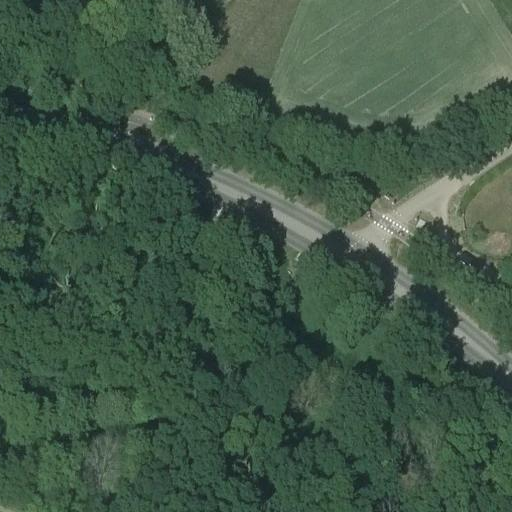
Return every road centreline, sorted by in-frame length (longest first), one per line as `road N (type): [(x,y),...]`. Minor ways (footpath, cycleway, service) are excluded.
road 1 (primary): [(356,245),(230,178),(157,160)]
road 2 (primary): [(157,160),(331,264)]
road 3 (unclassified): [(356,245),(511,139)]
road 4 (primary): [(331,264),(483,354)]
road 5 (primary): [(483,354),(447,313),(356,245)]
road 6 (primary): [(157,160),(0,110)]
